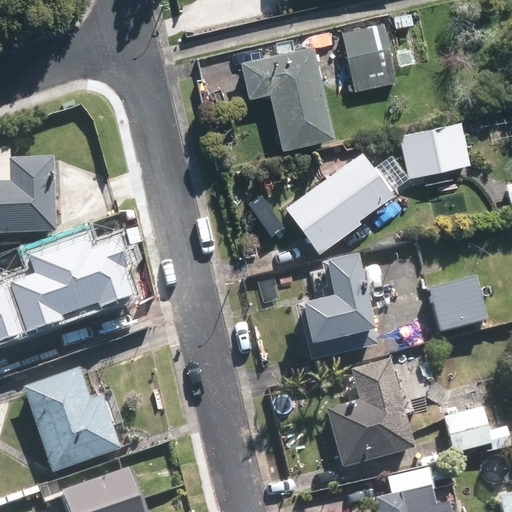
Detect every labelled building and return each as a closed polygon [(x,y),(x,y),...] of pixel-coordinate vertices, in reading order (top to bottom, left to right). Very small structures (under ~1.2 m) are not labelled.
[(382,25),(342,33),(355,88),(394,80),(382,25)] [(306,50),(243,66),(251,95),(271,90),(284,142),(327,132),(306,50)] [(434,130),(399,137),(406,173),(442,166),(434,130)] [(358,155),(287,207),(315,246),(352,219),(347,213),(382,187),(358,155)] [(10,184),(0,184),(0,230),(47,230),(46,163),(9,164),(10,184)] [(329,304),(298,310),(308,358),(368,346),(351,261),(321,267),(329,304)] [(74,288),(40,310),(0,278),(0,332),(30,356),(93,316),(74,288)] [(470,282),(430,292),(440,330),(480,320),(470,282)] [(361,403),(326,413),(340,464),(406,445),(384,366),(352,374),(361,403)] [(72,371),(22,390),(52,470),(113,447),(95,401),(85,406),(72,371)] [(477,412),(444,420),(452,452),(485,444),(477,412)] [(88,511),(78,482),(0,509),(0,511),(88,511)] [(441,511),(441,510),(430,511),(426,511),(422,491),(376,502),(377,511),(441,511)] [(511,511),(511,495),(498,499),(502,511),(511,511)]
